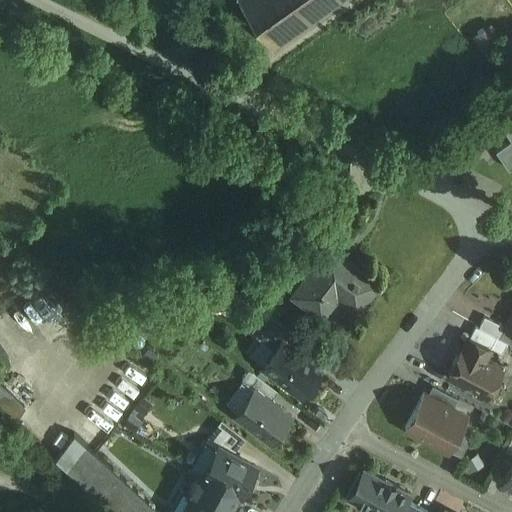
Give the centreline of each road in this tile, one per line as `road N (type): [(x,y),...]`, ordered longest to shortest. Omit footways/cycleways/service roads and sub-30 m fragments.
road 1 (residential): [(493,216),(52,0)]
road 2 (residential): [(349,430),(493,216)]
road 3 (residential): [(503,511),(349,430)]
